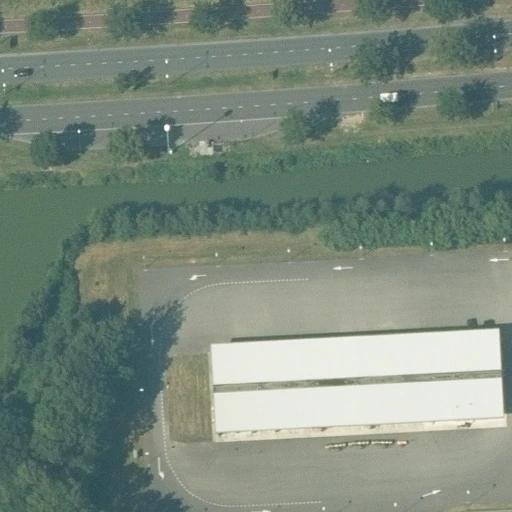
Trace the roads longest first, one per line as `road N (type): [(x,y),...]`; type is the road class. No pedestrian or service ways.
road 1 (primary): [(0,124),(511,89)]
road 2 (primary): [(511,37),(0,69)]
